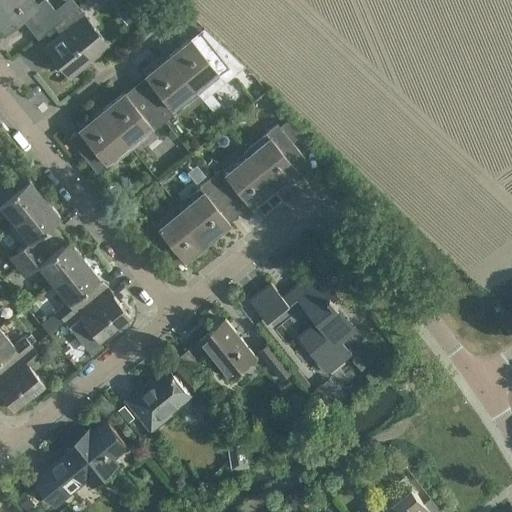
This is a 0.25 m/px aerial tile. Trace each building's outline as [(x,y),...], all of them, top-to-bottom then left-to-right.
[(34,0),(0,0),(0,28),(1,30),(19,16),(35,36),(60,16),(47,0),(35,0),(35,1),(34,0)] [(68,72),(105,42),(75,5),(65,14),(72,23),(46,45),(68,72)] [(189,37),(167,55),(193,87),(197,92),(199,95),(221,78),(223,80),(235,71),(215,46),(204,55),(189,37)] [(171,105),(193,87),(167,55),(144,73),(159,92),(148,100),(163,119),(175,110),(171,105)] [(163,119),(148,100),(138,109),(123,90),(100,109),(126,141),(148,124),(152,128),(163,119)] [(105,159),(126,141),(100,109),(78,127),(93,146),(82,154),(97,173),(109,163),(105,159)] [(267,135),(246,152),(272,185),(294,167),(293,166),(279,148),(290,139),(300,131),(287,116),(278,124),(275,121),(263,131),(267,135)] [(250,204),(272,185),(246,152),(224,170),(220,166),(209,175),(223,193),(234,185),(250,204)] [(213,202),(223,193),(209,175),(197,184),(200,189),(179,206),(206,239),(228,221),(213,202)] [(2,181),(0,183),(0,207),(11,221),(43,195),(27,176),(10,190),(2,181)] [(25,239),(7,254),(9,257),(15,264),(42,242),(35,233),(52,219),(58,214),(43,195),(11,221),(25,239)] [(183,257),(206,239),(179,206),(157,224),(154,219),(142,229),(157,247),(168,238),(183,257)] [(42,242),(15,264),(23,274),(36,263),(51,282),(82,256),(66,236),(49,250),(42,242)] [(82,256),(51,282),(65,300),(54,309),(62,318),(87,299),(80,290),(98,275),(82,256)] [(270,281),(250,298),(264,316),(285,299),(289,304),(299,296),(317,318),(297,334),(326,371),(351,351),(338,335),(353,324),(332,298),(338,294),(316,266),(281,295),(270,281)] [(87,299),(62,318),(70,328),(81,319),(96,338),(127,313),(112,293),(94,308),(87,299)] [(229,376),(255,355),(225,317),(199,338),(229,376)] [(0,328),(0,356),(6,364),(31,344),(23,334),(12,343),(0,328)] [(281,376),(291,369),(268,341),(259,349),(281,376)] [(14,373),(0,384),(0,391),(11,406),(42,381),(27,363),(39,354),(31,344),(6,364),(14,373)] [(190,394),(168,366),(147,383),(146,381),(126,398),(150,428),(171,412),(170,410),(190,394)] [(125,445),(105,420),(79,441),(76,438),(64,448),(67,451),(35,476),(55,501),(86,476),(91,482),(116,462),(111,456),(125,445)] [(429,511),(431,511),(423,501),(411,486),(386,506),(390,511),(429,511)]
